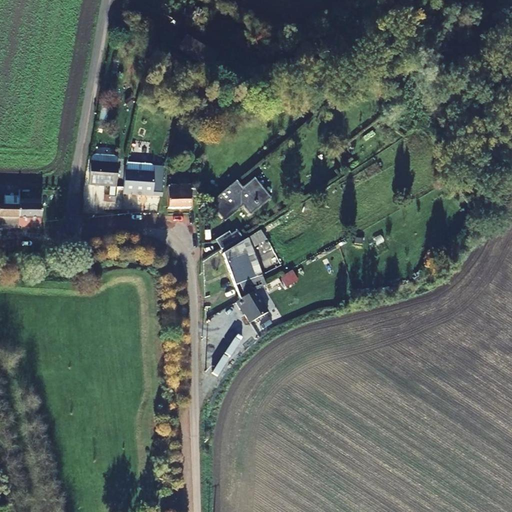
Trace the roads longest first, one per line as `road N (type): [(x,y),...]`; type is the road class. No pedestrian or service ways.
road 1 (residential): [(198,511),(193,298),(184,251),(155,227),(71,228)]
road 2 (unclassified): [(108,0),(71,228)]
